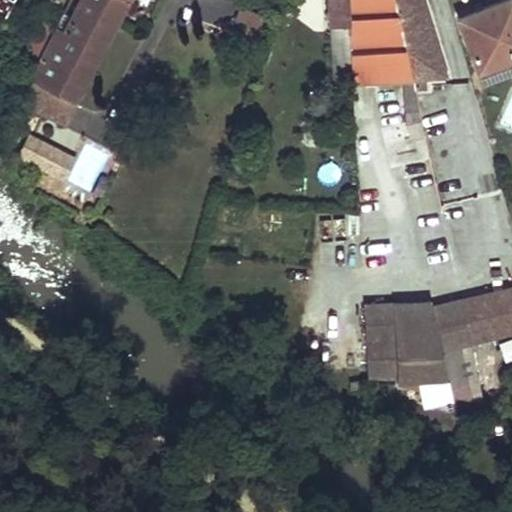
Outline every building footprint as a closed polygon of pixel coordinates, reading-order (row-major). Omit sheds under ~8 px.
[(0,0),(0,16),(6,20),(16,0),(0,0)] [(67,21),(106,40),(126,0),(77,0),(70,16),(67,21)] [(328,0),(332,82),(351,81),(346,0),(328,0)] [(346,0),(351,81),(404,79),(413,78),(394,0),(346,0)] [(394,0),(413,78),(415,90),(426,89),(425,78),(448,76),(424,0),(394,0)] [(511,0),(501,0),(458,17),(478,69),(494,63),(511,56),(511,0)] [(23,45),(40,54),(53,27),(37,19),(23,45)] [(63,122),(106,40),(67,21),(63,28),(56,25),(18,98),(63,122)] [(511,56),(494,63),(497,71),(511,65),(511,56)] [(413,78),(404,79),(407,124),(422,121),(415,90),(413,78)] [(407,124),(411,139),(425,136),(422,121),(407,124)] [(19,153),(62,176),(72,156),(30,134),(19,153)] [(511,287),(460,300),(469,341),(511,330),(511,287)] [(460,300),(431,306),(430,301),(364,304),(367,374),(396,372),(396,383),(450,394),(440,348),(469,341),(460,300)] [(359,379),(349,380),(349,389),(359,389),(359,379)]
